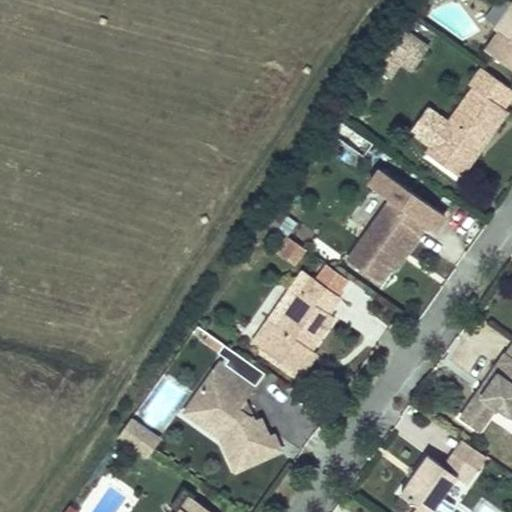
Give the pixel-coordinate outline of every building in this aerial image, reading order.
[(511,8),(492,38),(496,41),(483,59),(511,79),(511,8)] [(418,66),(420,35),(404,35),(403,49),(401,48),(400,65),(418,66)] [(501,113),(511,98),(511,96),(479,73),(466,90),(470,93),(424,159),(445,174),(452,165),(464,174),(477,155),(474,152),(481,142),(485,145),(505,117),(501,113)] [(481,142),(474,152),(477,155),(485,145),(481,142)] [(452,165),(445,174),(458,183),(464,174),(452,165)] [(420,233),(385,208),(342,268),(374,291),(377,287),(395,262),(398,264),(420,233)] [(278,258),(288,243),(285,240),(274,255),(278,258)] [(293,269),(304,254),(288,243),(278,258),(293,269)] [(380,290),(398,264),(395,262),(377,287),(380,290)] [(325,269),(314,284),(335,299),(346,284),(325,269)] [(260,352),(310,281),(302,275),(252,346),(260,352)] [(310,281),(260,352),(298,379),(310,362),(306,359),(310,353),(333,320),(328,316),(338,301),(335,299),(314,284),(310,281)] [(219,351),(209,344),(203,352),(213,359),(219,351)] [(511,347),(510,347),(501,359),(511,367),(511,347)] [(223,367),(229,359),(219,351),(213,359),(223,367)] [(306,359),(310,362),(315,356),(310,353),(306,359)] [(473,399),(455,425),(474,439),(492,413),(510,424),(511,420),(511,367),(501,359),(488,378),(492,381),(477,402),(473,399)] [(225,465),(232,482),(276,462),(269,445),(263,447),(255,429),(252,424),(247,421),(245,424),(234,417),(241,408),(251,393),(216,368),(192,402),(194,417),(214,432),(209,440),(223,450),(228,463),(225,465)] [(492,381),(488,378),(473,399),(477,402),(492,381)] [(194,417),(192,402),(180,419),(209,440),(214,432),(194,417)] [(245,424),(247,421),(241,408),(234,417),(245,424)] [(146,452),(159,435),(133,415),(120,431),(146,452)] [(424,460),(396,499),(415,511),(432,511),(453,483),(463,489),(474,474),(450,457),(439,471),(424,460)] [(202,511),(187,501),(178,511),(202,511)]
